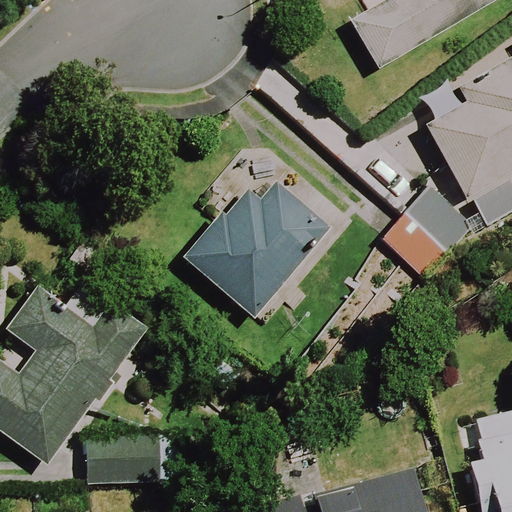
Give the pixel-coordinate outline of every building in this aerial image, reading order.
[(370,0),(376,9),(344,28),(372,77),(503,0),(370,0)] [(511,178),(511,63),(469,90),(477,104),(419,140),(462,210),(511,178)] [(329,234),(263,174),(218,224),(179,267),(246,326),(329,234)] [(445,259),(404,219),(378,247),(419,286),(445,259)] [(73,324),(31,294),(0,335),(0,336),(28,358),(12,380),(0,370),(0,445),(39,474),(141,338),(91,300),(73,324)] [(511,511),(511,414),(466,425),(475,466),(456,470),(465,511),(511,511)] [(139,442),(76,445),(79,492),(142,488),(139,442)] [(411,511),(402,478),(302,506),(303,511),(411,511)]
